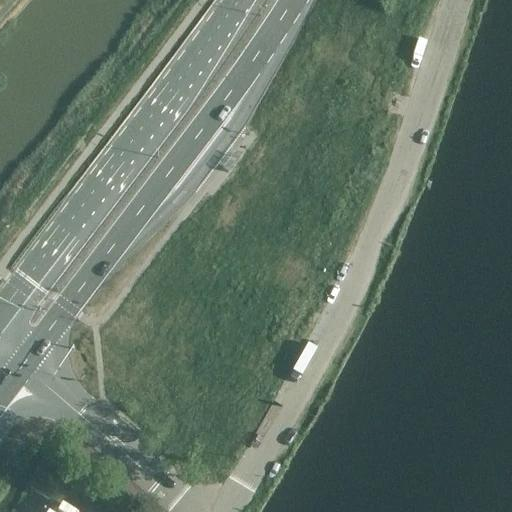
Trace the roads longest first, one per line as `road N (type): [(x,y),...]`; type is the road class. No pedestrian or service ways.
road 1 (unclassified): [(230,511),(344,302),(403,173),(463,0)]
road 2 (primary): [(23,365),(291,0)]
road 3 (primary): [(240,0),(0,312)]
road 4 (unclassified): [(197,511),(23,365)]
